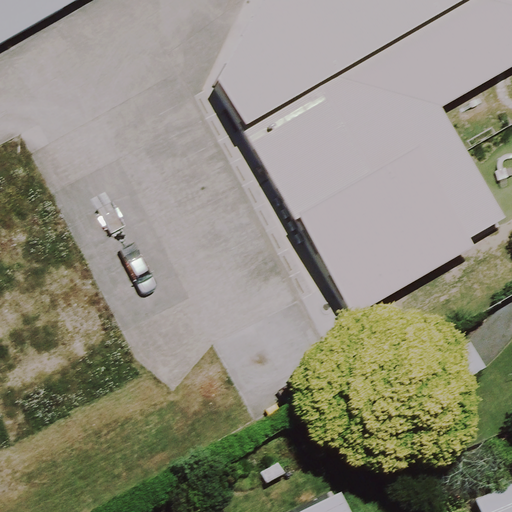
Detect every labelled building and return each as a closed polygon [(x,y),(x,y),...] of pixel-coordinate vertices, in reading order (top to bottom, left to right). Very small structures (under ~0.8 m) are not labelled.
[(0,0),(0,34),(60,0),(0,0)] [(429,115),(511,67),(511,0),(253,0),(199,94),(225,141),(229,139),(235,150),(234,151),(280,230),(276,231),(339,329),(461,257),(456,249),(495,226),(429,115)] [(53,257),(8,169),(0,173),(0,395),(97,346),(53,257)] [(478,374),(462,348),(430,367),(446,393),(478,374)] [(511,511),(511,486),(466,507),(467,511),(511,511)] [(335,511),(330,501),(307,511),(335,511)]
